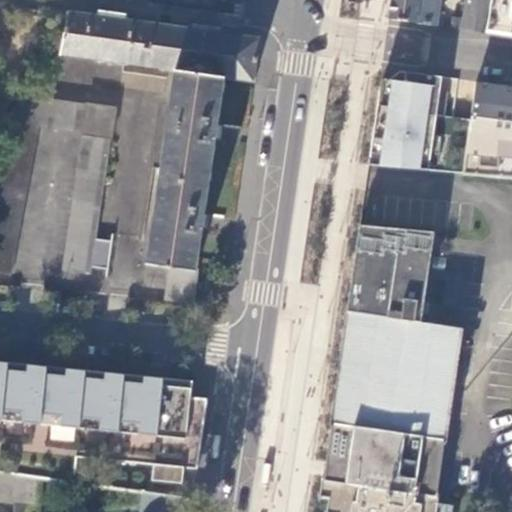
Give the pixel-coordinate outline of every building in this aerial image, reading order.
[(391,0),(389,19),(437,26),(440,0),(465,0),(462,29),(486,32),(491,0),(391,0)] [(511,0),(491,0),(486,32),(511,36),(511,0)] [(223,79),(252,83),(258,39),(217,33),(217,28),(205,26),(205,31),(117,19),(118,14),(106,12),(105,18),(68,13),(59,56),(173,72),(146,264),(170,268),(195,272),(202,228),(207,229),(208,217),(203,216),(215,138),(219,139),(221,127),(216,126),(223,79)] [(379,89),(369,163),(464,172),(471,119),(452,116),(435,114),(440,76),(416,73),(415,83),(392,79),(391,91),(379,89)] [(511,86),(476,81),(471,119),(464,172),(511,177),(511,86)] [(87,105),(50,99),(49,103),(20,96),(17,106),(12,105),(0,171),(0,274),(11,276),(37,128),(82,133),(63,271),(91,275),(92,268),(107,269),(111,241),(96,239),(113,113),(87,109),(87,105)] [(432,230),(360,224),(332,424),(332,430),(325,478),(324,478),(331,503),(334,511),(436,511),(438,498),(437,498),(463,328),(420,323),(432,230)] [(192,306),(197,272),(195,272),(170,268),(165,303),(192,306)] [(0,471),(42,478),(67,482),(72,449),(152,462),(149,478),(179,483),(182,467),(195,469),(206,400),(190,397),(192,381),(0,361),(0,471)] [(0,471),(0,499),(16,502),(15,511),(40,511),(42,478),(0,471)] [(150,510),(162,511),(205,511),(207,502),(153,494),(150,510)]
